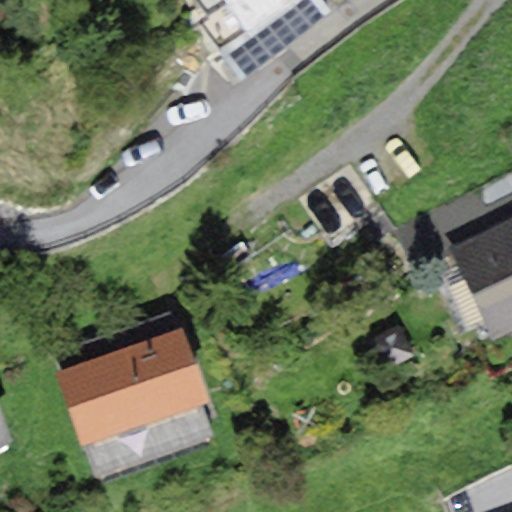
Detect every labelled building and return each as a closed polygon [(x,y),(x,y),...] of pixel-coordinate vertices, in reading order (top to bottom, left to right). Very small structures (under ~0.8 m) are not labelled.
[(313,0),(215,0),(249,45),(313,0)] [(349,165),(299,200),(331,246),(357,229),(382,212),(349,165)] [(511,213),(446,247),(492,343),(511,332),(511,213)] [(161,334),(54,372),(79,444),(87,442),(99,476),(209,437),(197,403),(206,400),(180,327),(161,334)] [(0,444),(11,437),(0,407),(0,444)]
